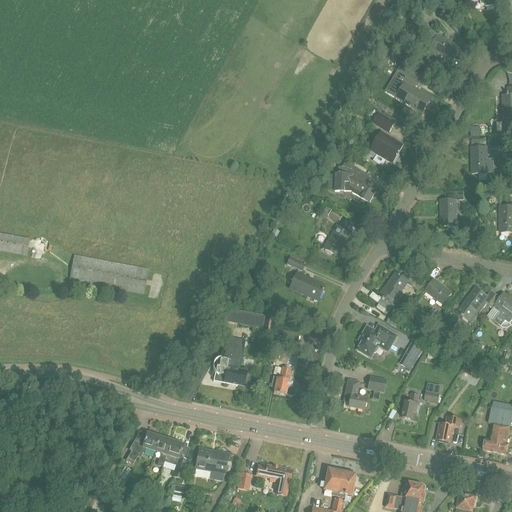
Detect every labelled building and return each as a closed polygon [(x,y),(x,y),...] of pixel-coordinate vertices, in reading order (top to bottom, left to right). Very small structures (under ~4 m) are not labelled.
[(419,0),(419,1),(431,15),(437,10),(427,0),(419,0)] [(508,2),(507,0),(467,0),(468,3),(479,0),(484,0),(486,6),(495,4),(496,8),(505,6),(504,2),(508,2)] [(408,39),(413,42),(417,36),(418,36),(421,31),(414,27),(411,32),(411,33),(408,39)] [(437,57),(439,55),(453,63),(454,60),(459,63),(464,55),(459,52),(461,50),(430,32),(427,38),(430,40),(435,43),(430,50),(429,53),(437,57)] [(435,43),(430,40),(426,47),(430,50),(435,43)] [(396,74),(411,83),(415,76),(401,67),(396,74)] [(412,105),(424,112),(431,99),(406,84),(397,99),(410,107),(412,105)] [(504,122),(504,134),(511,133),(511,88),(508,88),(508,96),(503,96),(504,122)] [(372,124),(389,135),(391,131),(396,124),(390,120),(379,113),(375,120),(372,124)] [(382,132),(371,151),(392,164),(404,145),(382,132)] [(487,139),(487,147),(498,147),(498,139),(487,139)] [(472,149),(472,175),(487,175),(487,174),(494,174),(494,159),(487,159),(487,149),(472,149)] [(318,173),(318,161),(308,161),(308,174),(318,173)] [(361,199),(369,204),(374,195),(378,198),(382,191),(369,184),(359,179),(363,172),(346,162),(343,168),(339,168),(339,174),(335,174),(335,186),(335,192),(345,192),(352,192),(353,193),(361,198),(361,199)] [(441,201),(441,227),(456,227),(456,201),(464,201),(464,193),(455,193),(455,201),(441,201)] [(327,217),(339,224),(343,216),(333,210),(332,210),(327,207),(320,217),(325,220),(327,217)] [(511,207),(500,207),(500,234),(511,233),(511,207)] [(324,249),(338,257),(351,235),(338,227),(324,249)] [(0,251),(27,256),(30,240),(0,233),(0,251)] [(69,281),(144,295),(149,270),(74,255),(69,281)] [(286,265),(302,272),(306,264),(290,257),(286,265)] [(308,295),(318,300),(324,286),(297,273),(290,289),(307,297),(308,295)] [(379,305),(390,313),(395,306),(393,305),(407,285),(412,288),(417,283),(405,274),(403,278),(397,274),(381,296),(384,298),(379,305)] [(426,293),(444,306),(452,294),(434,281),(431,285),(426,282),(419,292),(424,295),(426,293)] [(484,302),(489,305),(497,295),(492,291),(488,297),(476,289),(458,314),(470,322),(484,302)] [(494,322),(503,328),(507,328),(510,327),(511,324),(511,323),(511,321),(511,299),(504,294),(501,298),(497,295),(489,305),(500,313),(494,322)] [(241,324),(251,327),(253,314),(243,312),(241,324)] [(264,316),(261,329),(273,331),(276,319),(264,316)] [(386,324),(398,330),(401,323),(389,317),(386,324)] [(358,351),(369,357),(373,349),(376,351),(378,346),(385,350),(386,348),(390,350),(397,337),(384,329),(380,335),(368,327),(359,341),(363,343),(358,351)] [(297,349),(300,334),(277,330),(274,345),(297,349)] [(238,386),(244,388),(247,373),(239,371),(245,342),(230,339),(219,359),(218,360),(217,360),(216,361),(215,362),(214,363),(214,364),(213,365),(213,366),(213,367),(213,368),(213,369),(213,370),(213,371),(214,372),(214,373),(215,373),(215,374),(213,382),(237,387),(238,386)] [(403,358),(415,364),(423,350),(412,343),(403,358)] [(272,356),(279,358),(281,350),(273,348),(272,356)] [(466,369),(478,375),(483,366),(471,360),(466,369)] [(293,390),(289,390),(291,381),(289,381),(291,369),(282,368),(281,377),(279,376),(278,379),(277,378),(272,378),(270,387),(275,388),(274,393),(286,395),(291,396),(293,390)] [(367,390),(384,394),(387,380),(370,377),(367,390)] [(349,408),(364,411),(366,400),(356,398),(360,382),(349,379),(344,402),(350,403),(349,408)] [(424,401),(433,403),(435,394),(426,392),(424,401)] [(402,419),(413,421),(415,414),(417,414),(419,405),(418,405),(420,397),(411,395),(409,403),(406,403),(402,419)] [(484,450),(507,455),(509,445),(507,445),(511,427),(510,427),(511,417),(511,405),(500,403),(494,402),(493,408),(492,408),(488,424),(493,425),(490,441),(486,440),(484,450)] [(443,442),(451,444),(452,435),(454,436),(455,429),(460,430),(462,420),(448,417),(446,425),(440,424),(437,441),(439,441),(438,442),(443,443),(443,442)] [(155,452),(159,438),(147,434),(145,442),(139,439),(126,461),(133,465),(138,457),(140,458),(145,449),(155,452)] [(164,466),(171,442),(159,438),(155,452),(161,454),(157,466),(163,468),(164,466)] [(172,478),(182,481),(188,461),(180,458),(184,446),(171,442),(164,466),(175,469),(172,478)] [(196,470),(225,475),(228,456),(200,451),(196,470)] [(276,496),(287,498),(292,471),(264,466),(264,468),(258,467),(256,477),(270,480),(269,482),(275,484),(276,481),(278,482),(276,496)] [(345,496),(352,497),(354,488),(353,488),(355,475),(354,475),(355,473),(329,468),(328,470),(324,491),(333,493),(332,496),(344,499),(345,496)] [(201,473),(198,483),(213,486),(215,477),(201,473)] [(248,491),(252,476),(240,473),(237,489),(248,491)] [(400,511),(408,511),(413,492),(415,492),(416,485),(405,482),(404,490),(402,490),(401,498),(395,497),(388,495),(385,508),(400,511)] [(169,491),(188,495),(189,489),(170,485),(169,491)] [(419,511),(421,502),(424,503),(426,494),(423,494),(425,486),(416,485),(415,492),(413,492),(408,511),(419,511)] [(103,500),(113,506),(124,492),(114,486),(103,500)] [(456,511),(472,511),(475,497),(460,493),(457,508),(457,509),(456,511)] [(176,506),(185,508),(187,499),(179,497),(176,506)] [(232,503),(239,506),(242,501),(236,497),(232,503)] [(334,499),(332,511),(333,511),(335,511),(340,511),(343,501),(334,499)]
